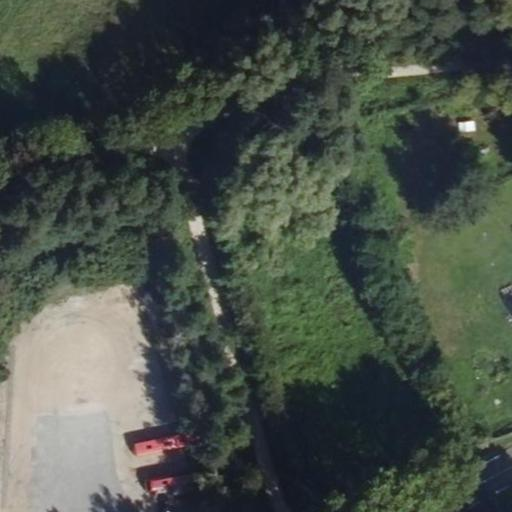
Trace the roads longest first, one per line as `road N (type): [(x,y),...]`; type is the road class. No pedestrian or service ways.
road 1 (track): [(0,198),(170,130),(281,511)]
road 2 (track): [(170,130),(295,84),(511,62)]
